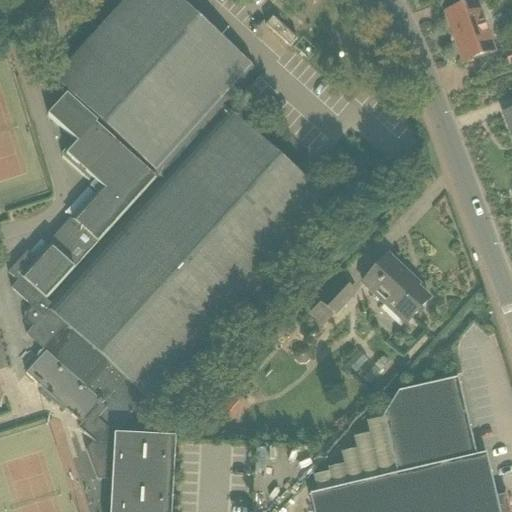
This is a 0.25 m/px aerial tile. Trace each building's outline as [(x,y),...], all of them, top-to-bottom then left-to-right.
[(258,72),(177,0),(115,0),(75,45),(48,75),(69,94),(118,139),(114,143),(157,182),(225,108),(240,92),(258,72)] [(494,54),(477,4),(445,15),(463,65),(494,54)] [(266,26),(290,48),(297,40),(273,18),(266,26)] [(171,511),(176,447),(176,440),(113,435),(146,399),(157,408),(337,209),(225,108),(157,182),(114,143),(118,139),(69,94),(48,117),(75,141),(61,156),(92,185),(90,187),(97,193),(72,221),(70,219),(48,245),(49,246),(36,260),(27,252),(9,273),(18,281),(11,288),(30,305),(24,312),(24,322),(31,329),(26,335),(42,349),(37,355),(48,365),(33,382),(41,389),(41,390),(43,393),(44,395),(46,397),(48,400),(52,404),(56,407),(60,410),(65,412),(68,413),(81,426),(79,429),(93,442),(85,450),(97,480),(112,480),(109,511),(171,511)] [(388,257),(362,284),(406,325),(429,301),(408,280),(410,278),(388,257)] [(321,305),(317,308),(310,316),(324,329),(357,294),(340,278),(318,302),(321,305)] [(381,372),(389,363),(383,358),(375,367),(381,372)] [(313,478),(317,495),(309,496),(312,511),(509,511),(505,494),(505,497),(496,499),(495,495),(486,454),(484,454),(485,455),(477,457),(476,455),(458,378),(456,378),(457,380),(410,391),(399,393),(383,417),(384,419),(366,424),(369,435),(352,439),(355,452),(340,455),(342,467),(327,470),(328,474),(313,478)] [(235,395),(218,416),(230,425),(247,404),(235,395)]
